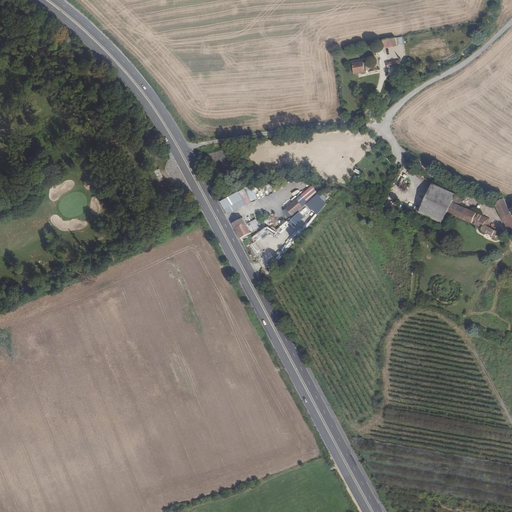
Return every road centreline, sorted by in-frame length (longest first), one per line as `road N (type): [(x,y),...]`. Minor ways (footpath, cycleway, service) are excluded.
road 1 (primary): [(35,0),(112,66),(165,135),(366,511)]
road 2 (primary): [(377,511),(177,136),(122,61),(54,0)]
road 3 (track): [(185,149),(355,124),(469,200)]
road 4 (track): [(511,248),(485,271),(463,330),(511,425)]
